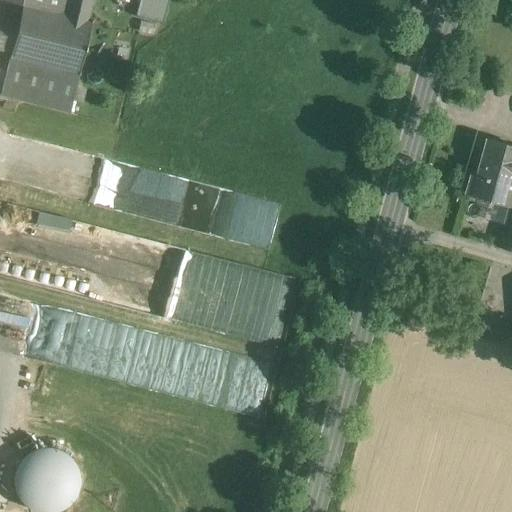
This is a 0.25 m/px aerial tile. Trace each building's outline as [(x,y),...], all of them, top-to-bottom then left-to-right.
[(15,0),(25,2),(26,2),(68,13),(71,0),(15,0)] [(71,0),(68,13),(89,18),(93,0),(71,0)] [(171,0),(142,0),(139,15),(166,22),(171,0)] [(26,2),(25,2),(22,17),(13,51),(12,56),(81,74),(95,20),(89,18),(68,13),(26,2)] [(0,47),(13,51),(22,17),(0,11),(0,47)] [(12,56),(10,56),(0,93),(73,112),(83,74),(81,74),(12,56)] [(511,144),(491,139),(482,174),(477,172),(471,193),(511,204),(499,247),(511,250),(511,144)] [(0,325),(68,339),(74,309),(0,293),(0,325)] [(112,378),(222,403),(223,396),(202,391),(213,346),(138,329),(133,352),(119,348),(112,378)] [(26,511),(38,511),(81,496),(61,443),(8,463),(26,511)]
